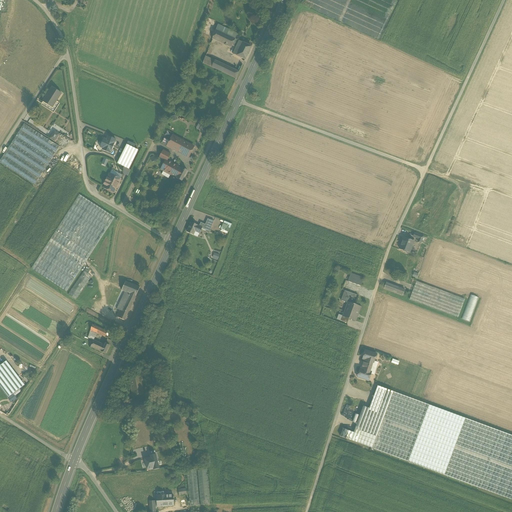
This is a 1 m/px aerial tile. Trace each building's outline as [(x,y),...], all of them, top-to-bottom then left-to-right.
[(219,25),(216,31),(235,40),(238,33),(219,25)] [(232,46),(235,40),(216,31),(212,40),(231,48),(232,46)] [(236,48),(233,55),(245,60),(252,47),(239,42),(236,48)] [(215,61),(206,57),(203,64),(212,68),(215,61)] [(239,73),(215,61),(212,68),(236,80),(239,73)] [(62,94),(52,88),(43,102),(52,108),(62,94)] [(28,102),(22,98),(24,94),(22,92),(14,104),(16,106),(18,102),(25,106),(28,102)] [(55,144),(24,124),(0,160),(0,162),(34,185),(56,153),(51,150),(55,144)] [(201,127),(197,135),(204,138),(208,130),(201,127)] [(60,135),(55,131),(50,139),(55,142),(60,135)] [(172,136),(167,133),(165,138),(162,144),(167,146),(172,136)] [(188,144),(172,136),(167,146),(183,155),(188,144)] [(116,140),(110,137),(108,141),(104,139),(100,148),(103,149),(102,150),(110,154),(116,140)] [(55,144),(51,150),(56,153),(59,147),(55,144)] [(194,147),(188,144),(183,155),(189,158),(194,147)] [(138,151),(126,145),(117,164),(129,170),(138,151)] [(170,156),(163,153),(161,158),(165,160),(167,161),(170,156)] [(161,158),(156,167),(161,170),(165,160),(161,158)] [(167,161),(165,160),(161,170),(177,178),(182,169),(167,161)] [(177,178),(177,180),(182,182),(188,171),(183,168),(182,169),(177,178)] [(120,179),(109,174),(107,179),(105,182),(104,185),(104,184),(103,185),(105,186),(104,188),(114,193),(117,187),(118,187),(119,185),(119,184),(118,183),(120,179)] [(79,195),(31,269),(66,292),(114,218),(79,195)] [(214,222),(208,219),(205,225),(211,228),(214,222)] [(220,229),(228,232),(231,224),(223,221),(220,229)] [(197,226),(191,223),(187,232),(198,237),(201,228),(202,228),(199,227),(197,226)] [(211,228),(205,225),(201,223),(199,227),(202,228),(201,228),(209,232),(211,228)] [(423,237),(414,234),(413,237),(418,239),(417,242),(421,243),(423,237)] [(413,242),(404,238),(401,245),(399,249),(403,250),(403,251),(406,253),(407,252),(409,253),(413,242)] [(86,267),(82,274),(89,279),(91,276),(87,274),(90,270),(89,269),(89,268),(88,268),(86,267)] [(82,274),(67,294),(75,299),(89,279),(82,274)] [(364,279),(350,274),(347,282),(361,287),(364,279)] [(140,287),(125,282),(121,291),(124,292),(135,297),(140,287)] [(464,300),(416,282),(409,300),(457,318),(464,300)] [(399,288),(386,283),(384,289),(397,294),(399,288)] [(358,296),(344,291),(341,301),(348,304),(348,303),(354,305),(358,296)] [(135,297),(124,292),(117,309),(120,311),(120,310),(122,310),(123,308),(125,309),(126,306),(130,308),(135,297)] [(470,296),(461,320),(470,323),(479,299),(470,296)] [(354,305),(348,303),(348,304),(343,316),(343,317),(349,320),(355,322),(360,308),(354,305)] [(122,310),(120,310),(120,311),(117,318),(125,321),(130,308),(126,306),(125,309),(123,308),(122,310)] [(92,325),(90,330),(96,333),(105,337),(107,332),(92,325)] [(86,346),(101,352),(104,345),(93,340),(90,339),(86,346)] [(109,345),(105,343),(104,345),(101,352),(105,354),(109,345)] [(376,354),(365,351),(362,359),(364,360),(374,363),(374,362),(376,354)] [(400,361),(393,358),(391,364),(398,367),(400,361)] [(374,363),(364,360),(361,370),(371,373),(371,374),(374,375),(378,363),(374,362),(374,363)] [(28,382),(11,361),(0,368),(0,385),(9,397),(28,382)] [(361,370),(360,369),(357,378),(368,381),(371,374),(371,373),(361,370)] [(140,376),(129,378),(131,386),(134,385),(141,383),(140,376)] [(141,383),(134,385),(131,386),(133,397),(144,395),(141,383)] [(363,407),(353,433),(350,432),(347,439),(372,449),(393,392),(377,386),(369,409),(363,407)] [(501,432),(393,392),(372,449),(480,489),(501,432)] [(134,402),(123,403),(124,411),(135,409),(134,402)] [(347,439),(350,432),(344,429),(341,437),(347,439)] [(511,436),(501,432),(480,489),(511,500),(511,436)] [(156,455),(150,456),(151,459),(145,460),(147,469),(153,468),(154,470),(159,469),(156,455)] [(207,468),(198,469),(201,505),(210,504),(207,468)] [(196,469),(187,470),(189,501),(199,500),(196,469)] [(168,488),(154,489),(155,493),(156,493),(156,496),(161,496),(167,496),(167,492),(168,492),(168,488)] [(167,496),(161,496),(162,507),(174,506),(173,495),(167,496)] [(161,496),(156,496),(157,501),(149,502),(149,511),(155,511),(155,508),(162,507),(161,496)]
